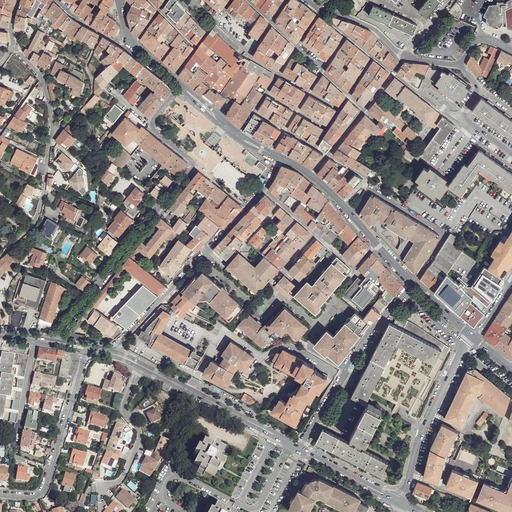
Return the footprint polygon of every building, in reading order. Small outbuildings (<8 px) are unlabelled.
[(36,0),(35,2),(32,9),(29,14),(28,16),(32,19),(33,18),(39,8),(43,10),(48,0),(36,0)] [(51,0),(48,0),(43,10),(41,13),(44,16),(45,15),(54,2),(51,0)] [(76,0),(69,0),(65,5),(67,7),(70,9),(75,2),(76,0)] [(82,0),(80,4),(75,12),(77,14),(80,16),(87,4),(89,0),(82,0)] [(156,10),(146,0),(140,8),(143,9),(154,13),(156,10)] [(177,0),(168,0),(165,5),(170,9),(172,11),(176,7),(174,5),(177,0)] [(187,9),(177,0),(174,5),(176,7),(172,11),(170,9),(167,14),(176,23),(186,11),(187,9)] [(227,1),(226,0),(217,0),(213,6),(219,11),(227,1)] [(234,0),(234,1),(231,5),(236,10),(243,0),(234,0)] [(247,1),(245,0),(243,0),(236,10),(242,15),(250,4),(247,1)] [(258,0),(256,4),(265,13),(269,8),(272,3),(278,7),(282,0),(258,0)] [(298,0),(289,0),(288,3),(297,10),(302,3),(303,3),(298,0)] [(363,0),(367,2),(354,16),(356,17),(368,2),(365,0),(363,0)] [(441,0),(426,0),(418,11),(427,18),(441,0)] [(110,7),(102,1),(99,5),(102,8),(97,15),(103,18),(106,13),(107,13),(108,10),(110,7)] [(497,7),(490,5),(484,16),(487,17),(487,23),(495,27),(496,25),(500,27),(502,22),(505,22),(507,28),(511,28),(511,1),(508,6),(507,8),(504,7),(505,6),(500,5),(500,4),(498,4),(498,5),(497,5),(497,7)] [(57,4),(54,2),(45,15),(50,19),(59,6),(57,4)] [(80,4),(75,2),(70,9),(71,11),(74,13),(75,12),(80,4)] [(5,3),(3,8),(5,9),(12,12),(14,6),(5,3)] [(278,7),(272,3),(269,8),(274,13),(278,7)] [(297,10),(288,3),(283,9),(293,17),(297,10)] [(305,6),(302,3),(297,10),(293,17),(296,20),(298,17),(301,19),(304,14),(308,8),(305,6)] [(30,8),(20,4),(19,9),(29,14),(32,9),(30,8)] [(93,9),(87,4),(80,16),(85,20),(90,12),(92,10),(93,9)] [(252,7),(250,4),(242,15),(245,17),(248,20),(255,10),(252,7)] [(140,8),(133,5),(131,7),(130,11),(141,16),(143,9),(140,8)] [(170,9),(165,5),(162,9),(167,14),(170,9)] [(236,10),(231,5),(228,8),(227,10),(242,22),(245,17),(242,15),(236,10)] [(417,25),(373,5),(368,15),(413,35),(417,25)] [(61,9),(59,6),(50,19),(50,20),(53,22),(54,23),(63,11),(61,9)] [(274,13),(269,8),(265,13),(268,15),(271,18),(274,13)] [(313,11),(308,8),(304,14),(312,19),(316,14),(313,11)] [(5,9),(3,15),(10,17),(12,12),(5,9)] [(29,14),(19,9),(17,15),(27,19),(28,16),(29,14)] [(154,13),(143,9),(141,16),(149,19),(154,13)] [(293,17),(283,9),(277,20),(277,24),(284,30),(293,17)] [(258,12),(255,10),(248,20),(254,26),(261,15),(258,12)] [(66,13),(63,11),(54,23),(57,27),(59,28),(68,16),(66,13)] [(141,16),(130,11),(128,14),(127,15),(130,24),(136,24),(138,21),(146,24),(149,19),(141,16)] [(188,14),(186,11),(176,23),(181,28),(186,22),(190,16),(188,14)] [(92,13),(90,12),(85,20),(85,21),(87,23),(91,24),(97,15),(92,13)] [(103,18),(97,15),(91,24),(103,32),(112,18),(108,15),(106,13),(103,18)] [(164,19),(159,13),(155,19),(160,24),(164,19)] [(312,19),(304,14),(301,19),(308,24),(310,22),(312,19)] [(27,19),(17,15),(14,31),(24,33),(26,21),(27,19)] [(264,19),(261,15),(254,26),(261,32),(268,22),(264,19)] [(62,31),(71,18),(70,17),(68,16),(59,28),(61,30),(62,31)] [(192,17),(190,16),(186,22),(191,27),(196,21),(192,17)] [(296,20),(293,17),(284,30),(286,33),(289,36),(294,29),(298,24),(299,22),(296,20)] [(324,20),(320,17),(315,23),(323,30),(328,24),(324,20)] [(72,19),(71,18),(62,31),(61,32),(67,36),(77,22),(75,21),(72,19)] [(114,20),(112,18),(103,32),(108,34),(109,34),(116,22),(116,21),(114,20)] [(349,22),(334,18),(332,21),(339,26),(344,30),(349,22)] [(9,22),(2,19),(0,24),(0,25),(7,28),(9,22)] [(160,24),(155,19),(151,24),(161,33),(164,29),(160,24)] [(169,23),(164,19),(160,24),(164,29),(169,23)] [(308,24),(301,19),(299,22),(298,24),(305,30),(307,27),(308,24)] [(146,24),(138,21),(136,24),(131,31),(134,34),(137,36),(146,24)] [(198,23),(196,21),(191,27),(196,32),(201,36),(205,31),(198,23)] [(79,24),(77,22),(67,36),(75,41),(77,38),(75,37),(82,26),(79,24)] [(118,25),(116,22),(109,34),(115,38),(119,27),(118,25)] [(191,27),(186,22),(181,28),(186,33),(191,27)] [(356,25),(349,22),(344,30),(347,33),(350,35),(354,30),(356,25)] [(173,27),(169,23),(164,29),(161,33),(166,39),(173,27)] [(323,30),(315,23),(311,30),(319,36),(321,34),(323,30)] [(161,33),(151,24),(148,29),(157,38),(161,33)] [(305,30),(298,24),(294,29),(302,35),(303,33),(305,30)] [(331,26),(328,24),(323,30),(321,34),(327,40),(331,35),(335,29),(331,26)] [(241,46),(216,25),(212,29),(217,34),(231,46),(237,51),(241,46)] [(364,29),(356,25),(354,30),(361,33),(364,29)] [(85,27),(82,26),(75,37),(77,38),(81,40),(82,39),(88,29),(85,27)] [(261,32),(254,26),(251,31),(250,31),(249,33),(250,33),(257,39),(261,32)] [(276,30),(272,26),(262,41),(270,47),(279,33),(276,30)] [(179,33),(173,27),(166,39),(171,43),(179,33)] [(196,32),(191,27),(186,33),(191,39),(196,32)] [(92,31),(88,29),(82,39),(93,48),(99,35),(92,31)] [(157,38),(148,29),(140,40),(148,47),(154,53),(164,42),(166,39),(161,33),(157,38)] [(217,34),(212,29),(208,34),(214,39),(217,34)] [(294,29),(289,36),(293,39),(297,42),(302,35),(294,29)] [(343,35),(335,29),(331,35),(339,41),(343,35)] [(372,33),(364,29),(361,33),(361,35),(367,39),(372,33)] [(44,33),(39,30),(28,50),(26,49),(24,52),(26,57),(29,61),(36,49),(36,47),(40,41),(42,37),(44,33)] [(319,36),(311,30),(307,35),(315,42),(319,36)] [(361,33),(354,30),(350,35),(353,38),(357,41),(361,35),(361,33)] [(8,33),(0,31),(0,40),(8,41),(8,33)] [(201,36),(196,32),(191,39),(196,43),(198,40),(201,36)] [(184,38),(179,33),(171,43),(174,47),(177,49),(184,38)] [(283,37),(279,33),(270,47),(266,54),(271,57),(276,61),(276,60),(277,58),(271,53),(273,50),(279,54),(288,42),(283,37)] [(378,39),(372,33),(367,39),(374,45),(378,39)] [(231,46),(217,34),(214,39),(208,34),(203,42),(213,51),(214,50),(231,66),(236,71),(237,68),(240,64),(241,64),(245,57),(237,51),(231,46)] [(327,40),(321,34),(319,36),(315,42),(310,49),(318,55),(322,48),(326,42),(327,40)] [(315,42),(307,35),(303,42),(310,49),(315,42)] [(339,41),(331,35),(327,40),(326,42),(334,49),(337,45),(339,41)] [(367,39),(361,35),(357,41),(360,43),(363,45),(367,39)] [(106,39),(103,37),(100,43),(108,50),(112,43),(106,39)] [(189,43),(184,38),(177,49),(180,52),(182,54),(189,43)] [(354,45),(347,39),(336,55),(348,65),(350,61),(353,57),(359,49),(354,45)] [(374,45),(367,39),(363,45),(367,49),(370,51),(374,45)] [(384,45),(378,39),(374,45),(370,51),(372,53),(376,56),(384,45)] [(270,47),(262,41),(258,48),(266,54),(270,47)] [(170,46),(164,42),(154,53),(156,55),(160,59),(170,46)] [(213,51),(203,42),(201,44),(200,47),(208,55),(209,56),(213,51)] [(294,47),(288,42),(279,54),(277,58),(276,60),(283,64),(288,55),(294,47)] [(334,49),(326,42),(322,48),(330,54),(332,52),(334,49)] [(116,45),(112,43),(108,50),(111,52),(113,54),(118,47),(116,45)] [(193,47),(189,43),(182,54),(186,57),(190,51),(193,47)] [(104,50),(98,45),(94,53),(98,55),(104,50)] [(389,52),(384,45),(376,56),(378,58),(382,61),(389,52)] [(123,50),(118,47),(113,54),(111,52),(107,56),(112,63),(124,50),(123,50)] [(177,49),(174,47),(163,62),(166,64),(168,66),(180,52),(177,49)] [(208,55),(200,47),(178,75),(185,81),(187,83),(198,69),(200,66),(208,55)] [(489,59),(484,57),(480,66),(483,71),(481,74),(486,80),(487,79),(489,76),(497,60),(501,51),(491,47),(488,52),(492,54),(489,59)] [(266,54),(258,48),(253,56),(261,61),(266,54)] [(330,54),(322,48),(318,55),(326,61),(330,54)] [(42,52),(36,49),(29,61),(34,65),(36,66),(37,63),(42,52)] [(361,51),(359,49),(353,57),(364,66),(369,58),(361,51)] [(130,55),(124,50),(112,63),(107,56),(102,60),(102,61),(107,67),(103,71),(101,73),(108,82),(124,65),(133,57),(130,55)] [(506,53),(501,51),(497,60),(500,61),(501,62),(506,53)] [(45,53),(42,52),(37,63),(46,68),(52,57),(45,53)] [(182,54),(180,52),(168,66),(171,69),(175,72),(186,57),(182,54)] [(399,62),(389,52),(382,61),(386,65),(392,69),(399,62)] [(511,55),(506,53),(501,62),(508,65),(508,64),(511,65),(511,55)] [(271,57),(266,54),(261,61),(266,64),(271,57)] [(209,56),(208,55),(200,66),(208,73),(217,63),(209,56)] [(348,65),(336,55),(333,60),(331,63),(342,73),(345,69),(348,65)] [(480,66),(471,55),(467,64),(478,77),(481,74),(483,71),(480,66)] [(67,61),(58,56),(57,60),(65,64),(67,61)] [(136,60),(133,57),(124,65),(130,70),(138,61),(136,60)] [(276,61),(271,57),(266,64),(271,67),(276,61)] [(364,66),(353,57),(350,61),(362,70),(363,68),(364,66)] [(231,66),(221,58),(217,63),(208,73),(206,76),(195,89),(201,94),(209,102),(212,104),(220,93),(236,71),(231,66)] [(297,62),(292,58),(287,66),(293,69),(297,62)] [(265,69),(250,60),(246,67),(260,76),(262,73),(265,69)] [(283,64),(276,60),(276,61),(271,67),(278,71),(283,64)] [(65,66),(56,61),(51,74),(58,77),(57,78),(82,92),(84,82),(83,82),(84,74),(74,69),(76,66),(71,63),(67,70),(63,68),(65,66)] [(142,64),(138,61),(130,70),(135,73),(136,74),(144,66),(142,64)] [(362,70),(350,61),(348,65),(345,69),(356,79),(359,74),(362,70)] [(381,67),(374,61),(370,66),(366,71),(374,77),(381,67)] [(311,71),(297,62),(293,69),(301,74),(307,77),(311,71)] [(414,63),(405,62),(402,67),(407,71),(414,63)] [(342,73),(331,63),(326,71),(337,81),(342,73)] [(429,65),(414,63),(407,71),(402,77),(408,82),(414,74),(417,71),(425,74),(427,69),(429,65)] [(242,65),(241,64),(240,64),(242,65),(243,66),(241,70),(239,69),(237,68),(236,71),(220,93),(226,98),(228,96),(230,97),(233,99),(235,101),(238,97),(244,101),(247,96),(253,87),(260,77),(260,76),(246,67),(244,66),(242,65)] [(149,69),(144,66),(136,74),(136,75),(143,80),(151,71),(149,69)] [(293,69),(287,66),(282,73),(296,81),(301,74),(293,69)] [(389,73),(381,67),(374,77),(381,83),(385,78),(389,73)] [(407,71),(402,67),(397,73),(400,75),(402,77),(407,71)] [(206,76),(198,69),(187,83),(191,86),(195,89),(206,76)] [(275,75),(265,69),(262,73),(272,79),(275,75)] [(356,79),(345,69),(342,73),(347,77),(342,86),(348,91),(356,79)] [(437,89),(445,95),(453,102),(456,98),(460,101),(469,89),(465,86),(466,85),(458,78),(449,73),(448,75),(443,71),(442,70),(427,69),(425,74),(425,76),(433,82),(436,77),(438,79),(435,83),(436,84),(439,86),(437,89)] [(153,73),(151,71),(143,80),(149,85),(157,75),(153,73)] [(317,75),(311,71),(307,77),(301,85),(308,88),(315,78),(317,75)] [(374,77),(366,71),(365,74),(363,77),(370,82),(374,77)] [(449,73),(458,78),(466,85),(467,83),(459,77),(450,71),(449,73)] [(108,82),(101,73),(100,74),(96,78),(103,88),(108,82)] [(136,74),(135,73),(126,84),(128,85),(136,75),(136,74)] [(272,79),(262,73),(260,76),(260,77),(270,83),(272,79)] [(347,77),(342,73),(337,81),(342,86),(347,77)] [(307,77),(301,74),(296,81),(301,85),(307,77)] [(159,78),(157,75),(149,85),(154,89),(162,80),(159,78)] [(331,82),(323,75),(317,83),(327,90),(331,82)] [(253,87),(263,94),(270,83),(260,77),(253,87)] [(286,81),(279,77),(275,84),(281,88),(286,81)] [(370,82),(363,77),(361,79),(360,81),(367,87),(370,82)] [(381,83),(374,77),(370,82),(367,87),(373,92),(377,88),(381,83)] [(103,88),(96,78),(95,93),(95,95),(96,94),(99,97),(100,96),(103,92),(101,90),(103,88)] [(404,85),(395,78),(386,89),(396,98),(398,95),(417,110),(415,113),(426,122),(435,110),(404,85)] [(168,85),(162,80),(154,89),(158,93),(166,99),(173,89),(168,85)] [(292,85),(286,81),(281,88),(288,92),(292,85)] [(367,87),(360,81),(358,84),(356,88),(362,93),(367,87)] [(54,83),(52,82),(49,87),(52,102),(55,101),(54,94),(58,85),(58,84),(54,82),(54,83)] [(142,85),(138,82),(125,97),(129,101),(136,92),(142,85)] [(337,88),(331,82),(327,90),(334,95),(337,88)] [(327,90),(317,83),(315,87),(312,91),(324,98),(327,90)] [(281,88),(275,84),(270,92),(276,96),(281,88)] [(146,88),(142,85),(136,92),(140,95),(146,88)] [(297,87),(292,85),(288,92),(293,95),(297,87)] [(9,90),(0,86),(0,101),(3,103),(2,104),(4,104),(6,100),(10,101),(13,93),(9,91),(9,90)] [(263,94),(253,87),(247,96),(257,102),(263,94)] [(305,92),(297,87),(293,95),(288,103),(296,107),(300,101),(305,92)] [(373,92),(367,87),(362,93),(357,100),(363,106),(369,99),(373,92)] [(288,92),(281,88),(276,96),(283,100),(288,92)] [(362,93),(356,88),(354,91),(351,95),(357,100),(362,93)] [(453,102),(445,95),(437,89),(436,91),(444,97),(452,103),(453,102)] [(334,95),(327,90),(324,98),(330,101),(334,95)] [(40,95),(35,91),(31,96),(36,99),(40,95)] [(166,99),(158,93),(157,95),(153,91),(145,100),(157,109),(166,99)] [(140,95),(136,92),(129,101),(134,105),(141,96),(140,95)] [(293,95),(288,92),(283,100),(288,103),(293,95)] [(226,98),(220,93),(212,104),(215,107),(219,105),(222,103),(224,101),(226,98)] [(99,97),(96,94),(95,95),(80,112),(86,115),(95,104),(98,100),(97,99),(99,97)] [(317,100),(309,95),(307,99),(305,102),(313,107),(317,100)] [(337,97),(334,95),(330,101),(338,106),(342,101),(337,97)] [(116,100),(112,96),(108,101),(112,105),(116,100)] [(257,102),(247,96),(244,101),(254,107),(257,102)] [(244,101),(238,97),(235,101),(225,115),(226,116),(229,119),(231,120),(244,101)] [(273,100),(267,97),(262,103),(268,107),(273,100)] [(511,119),(481,97),(472,109),(477,113),(511,139),(511,119)] [(354,105),(349,99),(347,101),(343,108),(348,112),(354,105)] [(111,107),(102,101),(102,102),(99,100),(98,102),(101,104),(100,105),(109,110),(111,107)] [(157,109),(145,100),(138,108),(150,118),(157,109)] [(275,101),(273,100),(268,107),(270,108),(276,111),(280,104),(275,101)] [(328,106),(317,100),(313,107),(317,109),(324,113),(328,106)] [(407,126),(377,100),(373,105),(392,122),(403,131),(407,126)] [(126,108),(118,101),(105,118),(113,124),(126,108)] [(254,107),(244,101),(231,120),(235,124),(240,128),(254,107)] [(313,107),(305,102),(301,110),(312,117),(317,109),(313,107)] [(268,107),(262,103),(257,111),(265,116),(270,108),(268,107)] [(283,106),(280,104),(276,111),(282,115),(286,108),(283,106)] [(32,109),(27,105),(25,107),(24,106),(21,109),(20,108),(13,119),(23,121),(32,109)] [(360,110),(354,105),(348,112),(354,117),(357,113),(360,110)] [(392,122),(373,105),(369,111),(380,120),(385,125),(388,128),(392,122)] [(335,110),(328,106),(324,113),(331,117),(333,114),(335,110)] [(276,111),(270,108),(265,116),(271,119),(276,111)] [(293,111),(286,108),(282,115),(288,119),(290,115),(293,111)] [(348,112),(343,108),(341,112),(338,115),(349,123),(352,120),(354,117),(348,112)] [(324,113),(317,109),(312,117),(319,120),(324,113)] [(440,127),(436,124),(443,116),(435,110),(426,122),(438,130),(440,127)] [(27,117),(33,122),(37,116),(31,111),(27,117)] [(127,118),(131,112),(129,111),(108,137),(111,139),(114,134),(128,145),(131,141),(133,138),(141,128),(140,128),(127,118)] [(282,115),(276,111),(271,119),(277,122),(282,115)] [(331,117),(324,113),(319,120),(326,125),(331,117)] [(511,139),(477,113),(476,115),(475,116),(482,121),(490,127),(498,133),(507,140),(511,143),(511,139)] [(301,116),(297,114),(290,125),(288,129),(291,131),(301,116)] [(263,120),(255,115),(251,122),(258,126),(263,120)] [(288,119),(282,115),(277,122),(283,126),(288,119)] [(349,123),(338,115),(335,120),(341,123),(336,130),(341,133),(344,129),(349,123)] [(376,125),(365,115),(362,118),(360,121),(372,131),(376,135),(382,129),(376,125)] [(304,118),(301,116),(291,131),(294,132),(299,125),(304,118)] [(429,160),(455,124),(443,116),(436,124),(440,127),(438,130),(420,154),(429,160)] [(306,120),(304,118),(299,125),(305,129),(310,121),(306,120)] [(23,121),(13,119),(8,126),(11,127),(20,131),(21,128),(23,129),(26,122),(23,121)] [(275,127),(263,120),(258,126),(252,136),(258,139),(262,141),(266,135),(270,136),(275,127)] [(341,123),(335,120),(333,123),(331,126),(336,130),(341,123)] [(385,125),(380,120),(376,125),(382,129),(385,125)] [(313,123),(310,121),(305,129),(312,133),(316,125),(313,123)] [(372,131),(360,121),(356,125),(352,131),(364,140),(372,131)] [(258,126),(251,122),(244,131),(249,134),(252,136),(258,126)] [(403,131),(392,122),(388,128),(408,146),(413,140),(403,131)] [(305,129),(299,125),(294,132),(301,136),(305,129)] [(319,127),(316,125),(312,133),(318,137),(323,129),(319,127)] [(150,133),(142,126),(140,128),(141,128),(133,138),(139,143),(141,144),(150,133)] [(336,130),(331,126),(326,134),(335,141),(338,137),(341,133),(336,130)] [(417,134),(407,126),(403,131),(413,140),(417,134)] [(280,130),(275,127),(270,136),(275,138),(278,134),(280,130)] [(9,129),(7,128),(2,136),(5,137),(10,130),(9,129)] [(68,132),(65,129),(56,141),(66,150),(76,138),(68,132)] [(312,133),(305,129),(301,136),(307,140),(312,133)] [(364,140),(352,131),(350,133),(344,141),(349,144),(350,143),(358,148),(364,140)] [(174,152),(150,133),(141,144),(140,145),(164,164),(174,152)] [(292,137),(285,133),(282,138),(280,141),(287,145),(292,137)] [(318,137),(312,133),(307,140),(314,144),(318,137)] [(335,141),(326,134),(325,136),(323,138),(332,144),(335,141)] [(270,136),(266,135),(262,141),(266,143),(271,145),(275,138),(270,136)] [(5,137),(2,136),(0,137),(0,158),(0,159),(3,154),(2,154),(11,140),(5,137)] [(299,140),(292,137),(287,145),(283,151),(286,153),(289,155),(299,140)] [(332,144),(323,138),(318,146),(326,151),(332,144)] [(307,145),(299,140),(289,155),(293,157),(297,159),(307,145)] [(138,146),(131,141),(128,145),(134,150),(138,146)] [(287,145),(280,141),(275,148),(279,149),(283,151),(287,145)] [(349,144),(344,141),(342,143),(338,148),(349,155),(355,158),(361,151),(349,144)] [(313,149),(307,145),(297,159),(300,161),(303,163),(309,155),(313,149)] [(349,155),(338,148),(335,152),(333,155),(345,162),(349,155)] [(33,157),(17,149),(11,160),(22,165),(21,168),(20,169),(30,174),(36,162),(32,159),(33,157)] [(132,155),(124,149),(115,160),(113,162),(119,168),(121,169),(127,162),(129,160),(132,155)] [(323,155),(313,149),(309,155),(318,160),(323,155)] [(469,163),(466,161),(458,172),(451,182),(447,187),(460,196),(464,190),(468,184),(477,173),(478,170),(479,169),(492,178),(498,182),(509,190),(511,192),(511,172),(505,168),(487,154),(480,149),(477,152),(471,161),(469,163)] [(400,157),(393,151),(390,154),(397,160),(400,157)] [(477,152),(476,151),(469,160),(471,161),(477,152)] [(73,162),(62,152),(57,158),(59,160),(58,162),(66,169),(68,165),(69,166),(73,162)] [(180,157),(174,152),(164,164),(170,169),(180,157)] [(106,157),(104,155),(100,160),(109,167),(113,162),(106,157)] [(318,160),(309,155),(303,163),(311,169),(318,160)] [(355,158),(349,155),(345,162),(357,169),(362,162),(357,159),(355,158)] [(188,163),(180,157),(170,169),(178,175),(183,169),(188,163)] [(336,163),(329,158),(325,164),(331,169),(333,167),(336,163)] [(22,165),(11,160),(10,163),(21,168),(22,165)] [(394,164),(389,160),(388,161),(390,163),(386,169),(389,172),(394,164)] [(68,165),(66,169),(58,162),(55,165),(63,171),(69,171),(75,163),(73,162),(69,166),(68,165)] [(119,168),(113,162),(109,167),(107,169),(114,174),(119,168)] [(259,162),(255,167),(263,172),(266,167),(259,162)] [(378,172),(362,162),(357,169),(372,178),(378,172)] [(331,169),(325,164),(317,174),(319,175),(323,179),(331,169)] [(430,167),(426,164),(415,179),(419,182),(418,184),(435,196),(436,194),(440,197),(447,187),(451,182),(447,179),(449,176),(439,169),(432,164),(430,167)] [(291,169),(282,166),(276,179),(281,183),(284,185),(286,187),(287,185),(297,172),(291,169)] [(339,171),(333,167),(331,169),(323,179),(326,181),(328,183),(339,171)] [(347,169),(343,167),(339,171),(328,183),(330,185),(333,187),(343,175),(342,174),(347,169)] [(84,171),(80,168),(70,181),(70,184),(84,195),(87,192),(86,189),(86,188),(84,187),(86,184),(85,178),(83,177),(85,175),(84,171)] [(114,174),(107,169),(100,178),(106,183),(114,174)] [(492,178),(479,169),(478,170),(491,179),(492,178)] [(203,175),(199,172),(192,181),(186,188),(190,191),(203,175)] [(300,174),(297,172),(287,185),(291,189),(290,190),(293,192),(303,176),(300,174)] [(478,174),(477,173),(468,184),(470,185),(478,174)] [(363,179),(355,174),(349,180),(354,187),(363,179)] [(207,178),(203,175),(190,191),(195,196),(196,196),(197,192),(194,190),(196,187),(198,189),(207,178)] [(349,180),(343,175),(333,187),(338,191),(345,184),(349,180)] [(306,179),(303,176),(293,192),(292,193),(294,196),(302,200),(308,204),(312,197),(307,193),(313,185),(306,179)] [(216,185),(207,178),(198,189),(207,196),(209,194),(216,185)] [(281,183),(276,179),(269,189),(276,196),(279,192),(276,190),(281,183)] [(354,187),(349,180),(345,184),(349,192),(354,187)] [(509,190),(498,182),(497,184),(508,191),(509,190)] [(34,196),(36,188),(29,184),(16,205),(21,209),(28,197),(27,197),(28,195),(34,196)] [(349,192),(345,184),(338,191),(344,198),(349,192)] [(435,196),(418,184),(416,185),(434,197),(435,196)] [(164,191),(157,185),(150,193),(158,199),(164,191)] [(228,195),(216,185),(209,194),(221,204),(228,195)] [(316,188),(313,185),(307,193),(312,197),(317,189),(316,188)] [(144,193),(136,187),(128,198),(137,205),(141,200),(139,199),(141,196),(144,193)] [(190,191),(186,188),(184,190),(181,194),(178,198),(187,206),(188,204),(190,202),(188,200),(190,198),(192,199),(195,196),(190,191)] [(322,193),(317,189),(312,197),(308,204),(321,212),(328,200),(323,195),(322,193)] [(239,203),(228,195),(221,204),(209,194),(207,196),(207,197),(229,215),(239,203)] [(276,204),(265,194),(260,199),(271,210),(276,204)] [(288,198),(283,194),(279,199),(284,203),(288,198)] [(372,194),(359,215),(416,274),(440,236),(372,194)] [(223,229),(232,218),(229,215),(207,197),(206,197),(199,210),(206,216),(221,227),(223,229)] [(137,205),(128,198),(123,204),(124,205),(122,208),(126,211),(124,212),(126,214),(127,213),(133,218),(141,208),(137,205)] [(174,203),(169,208),(178,216),(181,212),(184,214),(187,210),(185,208),(187,206),(178,198),(174,203)] [(271,210),(260,199),(255,205),(266,215),(271,210)] [(308,204),(302,200),(300,204),(299,206),(298,205),(294,212),(299,217),(304,209),(308,204)] [(333,206),(328,200),(321,212),(317,217),(315,218),(313,219),(309,225),(314,229),(317,224),(323,229),(325,225),(326,226),(338,212),(337,210),(333,206)] [(68,204),(62,201),(59,208),(63,210),(62,211),(65,213),(65,215),(68,216),(74,219),(79,209),(68,204)] [(243,207),(239,203),(229,215),(232,218),(243,207)] [(266,215),(255,205),(251,209),(257,215),(262,220),(266,215)] [(199,211),(195,208),(191,213),(186,219),(185,219),(184,221),(188,223),(189,225),(192,222),(193,220),(199,211)] [(287,213),(280,208),(275,213),(281,219),(287,213)] [(81,210),(79,209),(74,219),(68,216),(66,220),(74,224),(81,210)] [(257,215),(251,209),(246,215),(252,221),(246,227),(247,228),(251,232),(262,220),(257,215)] [(315,218),(304,209),(299,217),(309,225),(313,219),(315,218)] [(124,212),(122,210),(115,219),(116,220),(126,228),(132,221),(133,219),(126,214),(124,212)] [(340,214),(338,212),(326,226),(337,235),(339,233),(348,223),(344,219),(340,214)] [(294,219),(287,213),(281,219),(288,225),(294,219)] [(252,221),(246,215),(240,221),(246,227),(252,221)] [(221,227),(206,216),(199,225),(213,236),(221,227)] [(173,228),(162,218),(157,225),(160,228),(159,230),(147,243),(146,245),(142,242),(137,248),(149,258),(167,237),(173,229),(174,228),(173,228)] [(183,220),(181,218),(177,223),(173,228),(174,228),(173,229),(179,233),(180,233),(182,230),(187,224),(188,223),(184,221),(183,220)] [(58,224),(48,219),(40,232),(51,237),(53,234),(58,224)] [(288,225),(281,219),(276,225),(279,227),(283,231),(288,225)] [(126,228),(116,220),(109,228),(107,231),(114,237),(116,235),(118,237),(126,228)] [(137,225),(132,221),(126,228),(131,232),(134,229),(137,225)] [(246,227),(240,221),(228,234),(233,239),(236,235),(239,231),(241,234),(247,228),(246,227)] [(310,234),(297,222),(287,234),(293,239),(298,234),(305,240),(310,234)] [(357,234),(348,223),(339,233),(348,243),(348,244),(357,234)] [(323,229),(317,224),(314,229),(318,233),(323,229)] [(198,226),(197,225),(190,234),(194,237),(195,236),(200,241),(201,240),(204,243),(211,236),(198,226)] [(213,236),(199,225),(198,226),(211,236),(212,237),(213,236)] [(326,226),(325,225),(323,229),(318,233),(330,243),(337,235),(326,226)] [(266,232),(262,227),(256,233),(261,238),(266,232)] [(283,231),(279,227),(271,236),(274,239),(283,231)] [(251,232),(247,228),(241,234),(246,238),(251,232)] [(179,233),(173,229),(167,237),(175,244),(178,239),(179,239),(181,235),(179,233)] [(511,229),(510,233),(508,235),(503,242),(500,239),(490,254),(494,257),(487,267),(498,275),(504,267),(506,264),(510,266),(511,263),(511,229)] [(241,234),(239,231),(236,235),(243,242),(246,238),(241,234)] [(261,238),(256,233),(249,242),(256,249),(264,241),(261,238)] [(287,260),(305,240),(298,234),(293,239),(287,234),(285,236),(282,233),(275,240),(274,239),(274,240),(277,243),(273,248),(287,260)] [(457,237),(451,233),(420,279),(428,286),(434,291),(447,273),(463,251),(452,244),(457,237)] [(118,242),(108,234),(103,240),(98,247),(111,257),(116,251),(113,249),(118,242)] [(233,239),(228,234),(223,239),(228,245),(233,239)] [(359,236),(357,234),(348,244),(348,243),(346,245),(348,248),(349,247),(359,236)] [(28,237),(26,235),(18,243),(20,245),(28,237)] [(243,242),(236,235),(233,239),(228,245),(234,250),(243,242)] [(195,236),(194,237),(187,244),(196,251),(204,243),(201,240),(200,241),(195,236)] [(360,238),(359,236),(349,247),(354,253),(364,242),(360,238)] [(186,245),(178,239),(175,244),(159,266),(172,276),(196,252),(196,251),(187,244),(186,245)] [(228,245),(223,239),(214,249),(226,260),(234,250),(228,245)] [(328,249),(317,240),(304,254),(316,264),(328,249)] [(366,244),(364,242),(359,248),(364,254),(369,248),(366,244)] [(273,248),(269,245),(261,253),(265,256),(279,267),(280,268),(287,260),(273,248)] [(348,248),(346,245),(340,253),(342,255),(348,248)] [(98,254),(88,246),(80,256),(84,259),(86,258),(91,262),(93,261),(98,254)] [(47,252),(32,247),(31,252),(31,253),(33,254),(30,264),(39,267),(41,262),(43,263),(47,252)] [(354,253),(349,247),(348,248),(342,255),(348,260),(354,253)] [(15,251),(12,248),(0,260),(0,277),(1,275),(5,270),(10,273),(15,268),(19,262),(23,258),(15,251)] [(364,254),(359,248),(354,253),(359,259),(364,254)] [(110,258),(105,253),(101,257),(107,262),(110,258)] [(359,259),(354,253),(348,260),(354,265),(359,259)] [(376,257),(373,253),(366,260),(371,266),(377,258),(376,257)] [(279,267),(265,256),(255,269),(249,264),(250,263),(247,260),(246,261),(238,254),(224,270),(223,271),(253,297),(254,296),(255,294),(279,267)] [(316,264),(304,254),(295,264),(307,273),(307,274),(316,264)] [(126,262),(123,265),(120,269),(82,316),(115,339),(120,335),(124,331),(94,310),(128,269),(148,286),(124,311),(122,309),(115,318),(126,329),(159,295),(166,287),(130,257),(126,262)] [(350,269),(337,257),(312,285),(310,285),(307,282),(304,285),(295,295),(315,312),(317,311),(321,307),(319,306),(324,300),(323,299),(324,297),(325,298),(332,291),(330,289),(332,287),(334,289),(350,269)] [(383,264),(377,258),(371,266),(364,274),(365,275),(367,277),(375,284),(377,281),(378,278),(386,268),(383,264)] [(371,266),(366,260),(358,269),(357,271),(360,273),(361,272),(364,274),(371,266)] [(307,273),(295,264),(288,271),(300,281),(307,273)] [(455,281),(447,273),(434,291),(460,314),(460,313),(470,299),(473,295),(474,294),(488,307),(495,296),(496,294),(499,289),(501,285),(502,285),(504,282),(503,278),(498,275),(487,267),(485,265),(471,287),(467,287),(468,285),(459,277),(455,281)] [(387,269),(386,268),(378,278),(377,281),(375,284),(376,285),(379,287),(391,273),(387,269)] [(393,275),(391,273),(379,287),(379,288),(382,289),(384,291),(395,278),(393,275)] [(46,280),(26,274),(24,282),(19,281),(13,299),(38,307),(46,280)] [(213,281),(204,274),(200,280),(197,278),(196,277),(191,281),(187,285),(182,291),(195,302),(198,298),(199,297),(207,298),(216,305),(215,306),(221,311),(232,321),(238,315),(239,316),(241,314),(239,313),(241,311),(240,304),(226,292),(227,291),(215,280),(213,281)] [(285,275),(275,286),(276,286),(275,287),(290,301),(294,297),(289,293),(296,285),(285,275)] [(367,277),(365,275),(361,279),(358,277),(343,294),(363,311),(382,289),(379,288),(379,287),(376,285),(375,284),(367,277)] [(91,282),(83,276),(76,284),(84,290),(91,282)] [(400,283),(395,278),(384,291),(381,295),(382,296),(383,297),(389,290),(395,296),(397,294),(403,286),(400,283)] [(60,284),(51,281),(38,324),(43,325),(43,324),(51,326),(55,312),(62,292),(64,293),(66,289),(60,284)] [(383,297),(382,296),(363,318),(368,322),(371,325),(393,298),(395,296),(389,290),(383,297)] [(195,302),(182,291),(169,304),(183,317),(187,313),(185,311),(190,306),(191,307),(195,303),(195,302)] [(476,297),(473,295),(470,299),(484,312),(487,308),(476,297)] [(207,298),(199,297),(198,298),(207,298),(215,306),(216,305),(207,298)] [(484,312),(470,299),(460,313),(475,326),(484,312)] [(511,302),(508,300),(505,304),(502,309),(511,316),(511,302)] [(285,307),(284,306),(275,317),(273,316),(263,327),(251,316),(249,319),(246,316),(245,316),(242,319),(243,320),(239,326),(244,330),(261,345),(262,344),(263,345),(267,342),(268,343),(274,337),(276,338),(283,329),(285,329),(290,333),(291,332),(298,337),(307,326),(285,307)] [(511,321),(511,316),(502,309),(499,314),(496,319),(508,327),(511,321)] [(164,312),(162,311),(139,335),(138,337),(149,343),(148,345),(148,346),(149,347),(150,347),(151,347),(152,345),(194,368),(200,357),(196,354),(197,352),(197,351),(195,350),(194,350),(192,353),(160,334),(170,315),(164,312)] [(232,321),(221,311),(219,314),(230,323),(232,321)] [(363,318),(356,312),(346,323),(346,322),(339,331),(336,336),(333,336),(327,331),(315,346),(325,354),(327,352),(338,362),(340,361),(347,353),(345,352),(364,329),(363,328),(368,322),(363,318)] [(413,326),(397,318),(394,324),(404,330),(442,349),(435,363),(397,344),(372,391),(416,414),(449,350),(413,326)] [(508,327),(496,319),(490,329),(485,336),(497,345),(504,334),(506,331),(508,327)] [(82,323),(79,320),(71,329),(69,333),(69,335),(69,336),(70,337),(86,339),(86,335),(74,334),(82,323)] [(394,324),(390,322),(351,397),(365,404),(372,391),(397,344),(404,330),(394,324)] [(442,349),(404,330),(397,344),(435,363),(442,349)] [(511,339),(511,338),(504,334),(497,345),(504,351),(510,342),(511,339)] [(254,357),(231,342),(225,351),(223,350),(215,362),(234,372),(241,376),(254,357)] [(52,351),(39,348),(36,359),(51,362),(52,355),(52,356),(52,351)] [(315,366),(284,349),(282,354),(277,362),(276,363),(282,367),(279,371),(280,372),(282,372),(287,375),(289,371),(293,373),(292,373),(300,377),(304,379),(301,385),(299,384),(295,391),(293,390),(291,393),(292,394),(291,396),(283,392),(282,392),(282,396),(277,405),(276,405),(272,412),(292,423),(293,420),(297,422),(300,418),(299,417),(303,410),(302,410),(309,398),(310,395),(313,396),(316,398),(328,377),(317,371),(318,371),(317,370),(314,368),(315,366)] [(63,353),(52,351),(52,356),(52,355),(51,362),(54,363),(55,357),(62,359),(63,353)] [(282,354),(278,352),(274,360),(277,362),(282,354)] [(28,356),(2,353),(2,354),(1,354),(0,362),(0,376),(1,376),(0,380),(0,420),(2,421),(6,399),(13,401),(10,422),(17,423),(28,356)] [(69,354),(63,353),(62,359),(58,377),(66,379),(71,363),(69,354)] [(215,362),(212,361),(209,368),(208,367),(204,374),(207,376),(215,362)] [(234,372),(215,362),(207,376),(228,387),(231,380),(230,379),(234,372)] [(477,393),(503,416),(510,396),(471,363),(445,417),(462,425),(477,393)] [(41,374),(34,373),(32,385),(39,386),(40,382),(54,385),(56,377),(41,374)] [(110,383),(105,381),(102,389),(108,391),(108,389),(119,393),(122,383),(119,382),(111,379),(110,383)] [(101,392),(87,387),(84,398),(93,401),(93,400),(97,401),(101,392)] [(40,395),(30,393),(28,404),(33,405),(33,403),(38,404),(40,396),(40,395)] [(246,393),(242,399),(251,405),(255,399),(246,393)] [(57,398),(48,396),(47,402),(45,401),(43,409),(50,411),(52,403),(56,404),(57,398)] [(381,410),(369,403),(367,406),(366,406),(350,436),(351,437),(350,440),(363,446),(364,443),(366,444),(382,414),(380,413),(381,410)] [(155,409),(146,414),(150,424),(160,419),(155,409)] [(29,412),(28,411),(24,428),(30,430),(30,429),(32,423),(32,422),(35,423),(38,413),(37,413),(33,412),(29,412)] [(106,418),(91,413),(89,418),(92,419),(90,424),(103,428),(106,418)] [(486,420),(482,416),(476,422),(480,426),(486,420)] [(446,455),(458,431),(442,423),(431,448),(446,455)] [(124,427),(117,424),(108,447),(115,450),(124,427)] [(348,441),(323,428),(316,442),(380,476),(388,462),(363,449),(348,441)] [(89,434),(77,430),(75,435),(77,436),(75,442),(85,445),(89,434)] [(23,432),(20,447),(21,447),(32,449),(33,440),(35,441),(37,435),(23,432)] [(460,432),(454,445),(458,447),(465,434),(460,432)] [(168,441),(161,438),(156,449),(154,454),(161,457),(168,441)] [(363,446),(350,440),(348,441),(363,449),(364,447),(363,446)] [(199,450),(196,449),(193,455),(197,458),(192,466),(199,469),(197,472),(203,475),(205,471),(214,475),(217,469),(220,471),(223,464),(219,462),(224,454),(218,450),(219,448),(213,445),(211,449),(202,444),(199,450)] [(446,455),(431,448),(424,476),(439,482),(446,455)] [(86,455),(73,451),(69,463),(82,467),(86,455)] [(114,456),(107,452),(101,463),(111,468),(114,461),(116,462),(118,457),(120,458),(122,453),(117,451),(114,456)] [(152,473),(161,457),(154,454),(153,453),(149,459),(148,458),(146,461),(144,461),(141,466),(152,473)] [(152,473),(141,466),(139,470),(150,476),(152,473)] [(27,469),(18,467),(16,479),(28,481),(29,476),(26,475),(27,469)] [(446,486),(472,497),(473,494),(479,481),(453,470),(446,486)] [(71,475),(66,474),(62,485),(65,486),(71,488),(75,477),(74,477),(71,475)] [(506,485),(487,478),(478,500),(496,507),(509,511),(511,511),(511,482),(511,483),(511,484),(510,488),(506,486),(506,485)] [(303,492),(299,490),(289,510),(291,511),(308,511),(315,498),(317,499),(319,495),(327,499),(326,501),(347,511),(367,511),(369,506),(360,502),(361,499),(334,485),(334,486),(320,479),(309,482),(303,492)] [(432,488),(417,482),(417,483),(413,492),(428,499),(430,495),(432,488)] [(136,500),(123,489),(116,497),(129,508),(136,500)] [(81,502),(72,500),(70,506),(79,509),(81,502)] [(118,511),(121,509),(113,502),(104,511),(118,511)]
